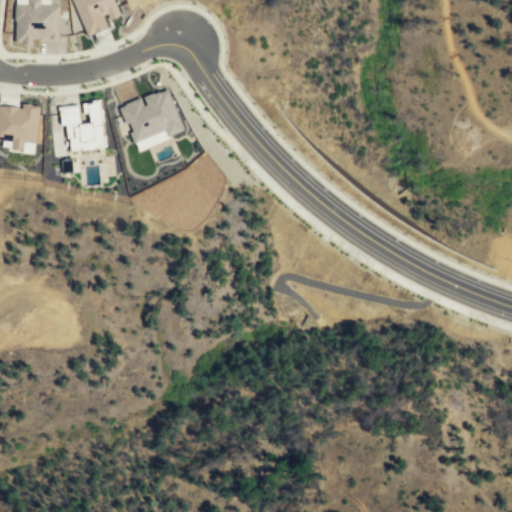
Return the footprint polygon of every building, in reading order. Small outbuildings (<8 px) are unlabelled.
[(60,2),(42,2),(41,0),(28,0),(29,2),(15,2),(15,41),(35,41),(35,37),(60,36),(60,2)] [(73,0),(87,35),(110,26),(108,19),(121,14),(115,0),(73,0)] [(186,128),(170,86),(144,96),(121,104),(135,141),(167,129),(169,135),(186,128)] [(109,145),(104,98),(84,100),(85,113),(91,112),(92,120),(83,121),(82,103),(62,105),(64,123),(70,123),(73,149),(109,145)] [(41,105),(0,102),(0,137),(13,139),(12,147),(26,148),(26,141),(38,142),(41,105)]
